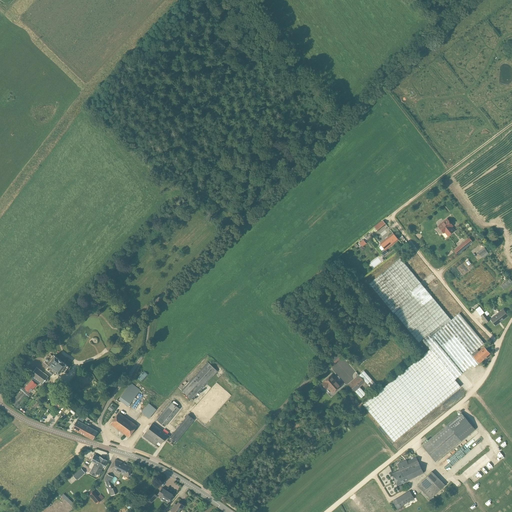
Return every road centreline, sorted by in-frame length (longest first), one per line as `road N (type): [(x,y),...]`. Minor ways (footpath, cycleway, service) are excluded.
road 1 (unclassified): [(102,447),(101,415),(143,351),(149,309),(339,123)]
road 2 (unclassified): [(327,511),(473,391),(499,345)]
road 3 (track): [(343,119),(465,0)]
road 4 (unclassified): [(499,345),(392,218)]
road 5 (track): [(392,218),(511,124)]
road 6 (tertiary): [(228,511),(167,472),(102,447)]
